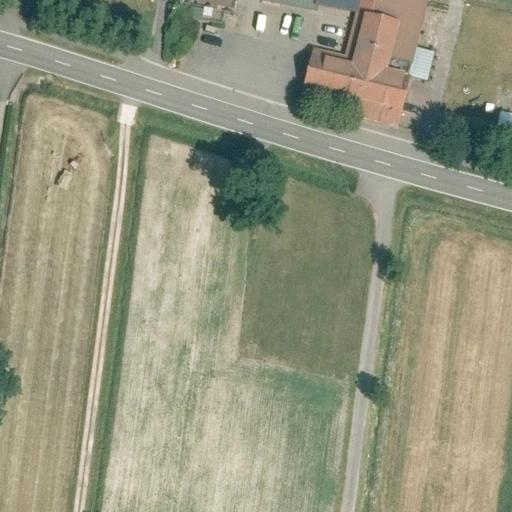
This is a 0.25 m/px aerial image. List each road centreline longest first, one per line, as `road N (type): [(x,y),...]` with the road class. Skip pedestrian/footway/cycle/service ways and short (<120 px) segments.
road 1 (secondary): [(0,46),(511,200)]
road 2 (track): [(78,511),(132,87)]
road 3 (track): [(344,511),(387,167)]
